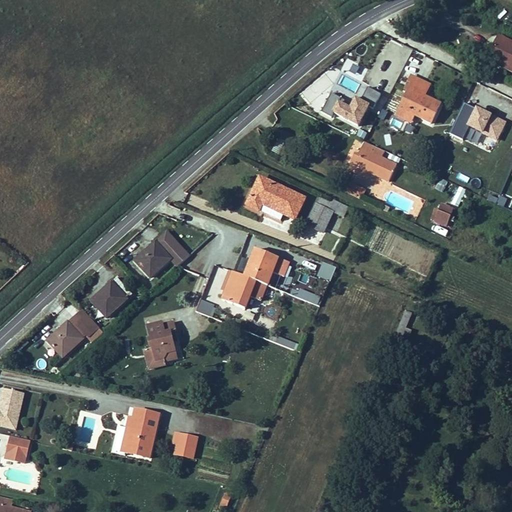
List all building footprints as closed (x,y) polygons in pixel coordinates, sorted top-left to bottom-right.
[(511,34),(494,25),(484,47),(511,60),(511,34)] [(401,80),(391,99),(405,105),(422,113),(432,93),(416,86),(422,75),(403,66),(397,78),(401,80)] [(367,87),(361,99),(374,106),(380,94),(367,87)] [(329,94),(321,112),(359,129),(370,105),(355,98),(352,104),(329,94)] [(405,105),(391,99),(387,107),(402,113),(405,105)] [(492,153),(506,121),(475,108),(461,139),(492,153)] [(381,110),(378,117),(386,121),(389,113),(381,110)] [(351,152),(346,150),(341,147),(336,156),(377,176),(385,159),(370,152),(375,144),(354,134),(350,142),(355,145),(351,152)] [(350,142),(346,150),(351,152),(355,145),(350,142)] [(398,163),(399,157),(387,154),(385,160),(398,163)] [(253,173),(241,199),(253,206),(257,199),(289,214),(297,194),(253,173)] [(434,187),(442,193),(448,183),(440,178),(434,187)] [(349,182),(344,192),(360,201),(366,190),(349,182)] [(326,206),(320,204),(323,197),(314,192),(300,220),(316,227),(326,206)] [(503,208),(507,201),(490,193),(486,200),(503,208)] [(323,197),(320,204),(326,206),(337,211),(341,201),(324,194),(323,197)] [(431,222),(447,227),(453,208),(438,203),(431,222)] [(449,237),(451,231),(437,226),(435,232),(449,237)] [(141,272),(167,249),(174,257),(182,251),(160,227),(153,234),(127,257),(141,272)] [(428,263),(433,250),(406,241),(398,265),(421,273),(425,262),(428,263)] [(239,303),(250,275),(261,280),(272,252),(249,243),(238,270),(227,266),(216,293),(239,303)] [(316,277),(331,282),(336,267),(321,262),(316,277)] [(108,274),(82,298),(97,314),(122,289),(108,274)] [(294,297),(319,306),(322,298),(297,288),(294,297)] [(200,300),(197,313),(214,318),(217,306),(200,300)] [(406,336),(414,314),(404,311),(397,333),(406,336)] [(160,322),(158,315),(157,312),(142,316),(148,337),(139,339),(144,358),(161,354),(160,351),(159,348),(162,343),(170,341),(168,332),(165,321),(160,322)] [(171,320),(169,312),(158,315),(160,322),(165,321),(168,332),(172,331),(169,320),(171,320)] [(63,316),(37,339),(53,354),(77,332),(63,316)] [(159,348),(160,351),(172,348),(170,341),(162,343),(159,348)] [(0,427),(17,431),(25,394),(2,389),(0,397),(0,427)] [(123,417),(116,449),(138,454),(148,410),(126,405),(123,417)] [(112,447),(116,449),(123,417),(119,416),(112,447)] [(2,432),(0,442),(0,448),(18,453),(21,436),(2,432)] [(184,441),(167,437),(164,452),(180,456),(184,441)] [(0,492),(0,511),(22,511),(23,507),(3,501),(5,494),(0,492)] [(223,493),(220,506),(229,508),(231,495),(223,493)]
